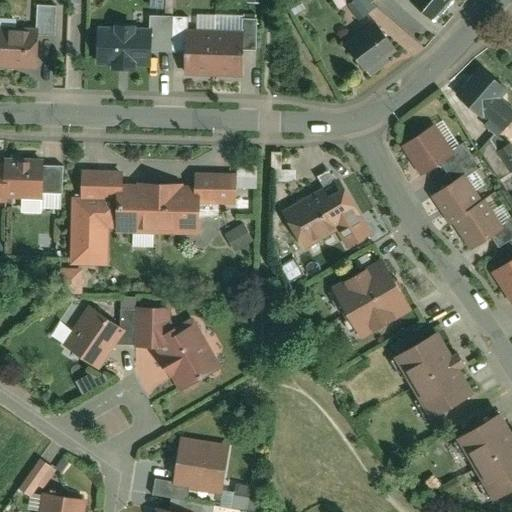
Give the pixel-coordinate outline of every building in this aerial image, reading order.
[(347,0),(348,0),(357,15),(371,6),(367,0),(347,0)] [(448,0),(412,0),(431,18),(448,0)] [(34,27),(34,33),(53,34),(54,4),(35,4),(34,27)] [(149,14),(149,25),(149,52),(170,52),(170,46),(171,14),(149,14)] [(171,14),(170,46),(187,47),(187,29),(187,14),(171,14)] [(241,30),(241,48),(255,48),(256,16),(242,16),(241,30)] [(373,20),(344,42),(369,75),(381,65),(378,61),(395,49),(373,20)] [(114,24),(98,23),(97,61),(111,61),(111,66),(134,67),(134,62),(148,62),(149,52),(149,25),(136,24),(136,22),(114,21),(114,24)] [(0,25),(0,66),(33,67),(34,33),(34,27),(0,25)] [(241,30),(187,29),(187,47),(186,74),(240,75),(241,48),(241,30)] [(481,64),(455,94),(478,114),(480,112),(488,119),(485,122),(497,132),(511,115),(511,103),(503,95),(509,88),(481,64)] [(434,124),(400,144),(417,173),(438,160),(451,152),(449,149),(434,124)] [(492,140),(479,148),(497,177),(511,167),(511,144),(509,140),(497,147),(492,140)] [(451,152),(438,160),(444,169),(469,154),(461,141),(449,149),(451,152)] [(477,167),(469,154),(444,169),(452,182),(464,174),(477,167)] [(0,199),(5,199),(5,196),(20,196),(20,211),(41,211),(41,207),(42,163),(42,157),(3,156),(3,160),(0,159),(0,199)] [(60,164),(42,163),(41,207),(60,207),(60,164)] [(81,168),(81,225),(116,225),(116,231),(198,232),(198,202),(234,202),(234,171),(195,171),(195,184),(183,184),(183,181),(135,180),(135,183),(121,183),(122,169),(81,168)] [(316,176),(321,186),(336,212),(349,204),(329,168),(316,176)] [(452,182),(432,194),(450,223),(454,221),(470,248),(491,235),(503,228),(501,223),(485,198),(481,201),(464,174),(452,182)] [(336,212),(321,186),(280,210),(301,246),(343,223),(336,212)] [(503,228),(491,235),(497,245),(511,235),(511,216),(501,223),(503,228)] [(154,245),(154,233),(135,233),(135,245),(154,245)] [(381,257),(331,285),(358,334),(408,306),(381,257)] [(511,258),(492,271),(511,302),(511,258)] [(58,266),(58,292),(80,292),(81,267),(58,266)] [(152,340),(177,326),(170,321),(170,305),(134,304),(133,310),(133,345),(154,345),(152,340)] [(89,307),(64,344),(99,367),(114,344),(124,330),(115,324),(89,307)] [(133,345),(133,310),(115,309),(115,324),(124,330),(114,344),(133,345)] [(177,326),(152,340),(154,345),(178,389),(217,368),(191,319),(177,326)] [(393,355),(429,414),(471,388),(458,366),(464,363),(456,349),(449,353),(436,330),(393,355)] [(511,431),(501,412),(456,437),(490,498),(511,485),(511,431)] [(173,480),(173,482),(188,485),(218,490),(226,445),(181,437),(173,480)] [(39,457),(19,487),(30,495),(38,483),(42,486),(55,468),(39,457)] [(186,499),(188,485),(173,482),(173,480),(154,477),(151,493),(186,499)] [(82,511),(84,499),(40,492),(37,511),(82,511)] [(245,508),(246,496),(218,493),(217,505),(245,508)] [(186,499),(183,511),(210,511),(212,505),(186,499)]
